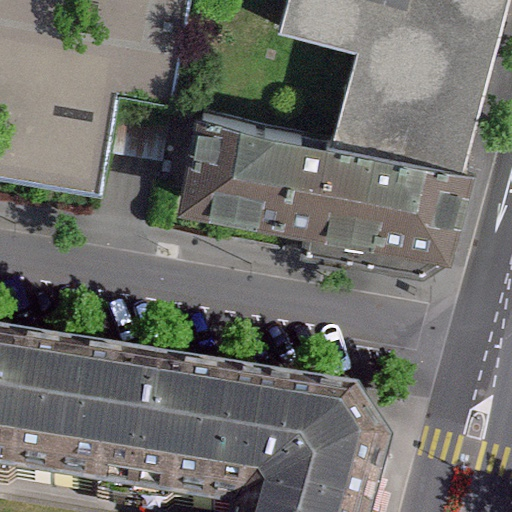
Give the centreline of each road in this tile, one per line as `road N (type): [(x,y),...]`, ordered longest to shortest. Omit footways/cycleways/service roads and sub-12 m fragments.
road 1 (residential): [(0,258),(489,357)]
road 2 (secondary): [(489,357),(437,444),(417,511)]
road 3 (secondary): [(482,511),(496,459),(489,357)]
